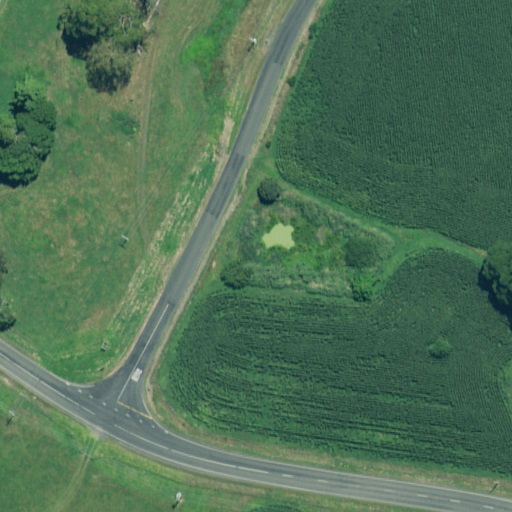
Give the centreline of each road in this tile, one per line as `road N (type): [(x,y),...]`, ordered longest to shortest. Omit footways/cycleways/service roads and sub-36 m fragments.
road 1 (unclassified): [(106,422),(207,225),(307,0)]
road 2 (unclassified): [(507,511),(224,464),(106,422)]
road 3 (unclassified): [(106,422),(0,354)]
